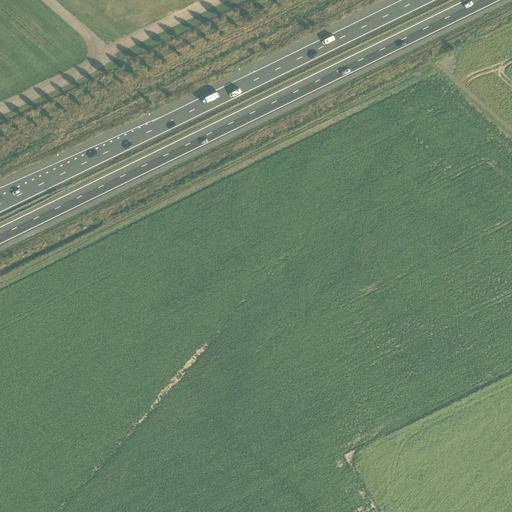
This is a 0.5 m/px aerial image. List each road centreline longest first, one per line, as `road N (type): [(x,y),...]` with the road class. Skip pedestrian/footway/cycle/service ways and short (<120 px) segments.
road 1 (motorway): [(0,235),(478,0)]
road 2 (motorway): [(417,0),(0,204)]
road 3 (unclassified): [(213,0),(101,55)]
